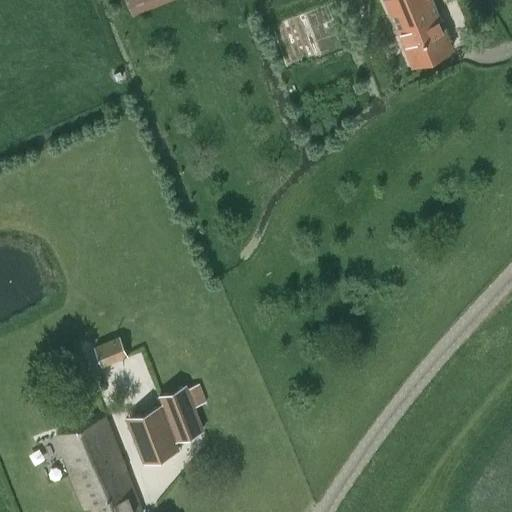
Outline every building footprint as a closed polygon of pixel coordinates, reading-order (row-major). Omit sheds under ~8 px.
[(385,0),(411,64),(452,48),(432,0),(385,0)] [(116,81),(123,78),(120,72),(113,75),(116,81)] [(119,335),(94,345),(102,366),(127,355),(119,335)] [(144,464),(152,461),(179,450),(176,441),(204,430),(195,408),(206,403),(199,385),(188,389),(186,386),(160,397),(163,405),(126,420),(144,464)] [(95,511),(142,511),(104,416),(59,434),(88,506),(93,504),(95,511)]
